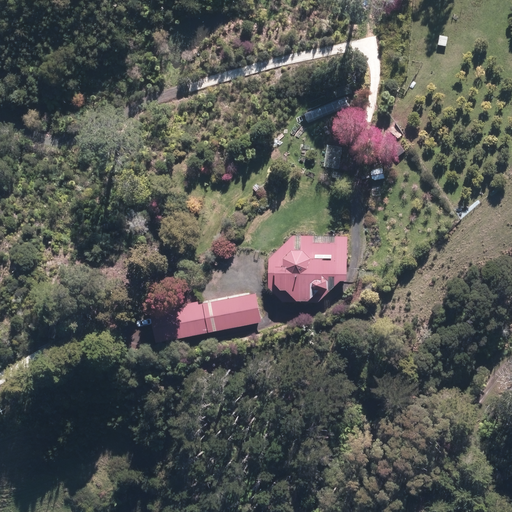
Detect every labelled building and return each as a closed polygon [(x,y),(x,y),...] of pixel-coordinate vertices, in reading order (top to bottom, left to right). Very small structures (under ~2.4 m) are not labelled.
[(404,134),(393,122),(383,131),(394,143),(404,134)] [(344,146),(328,144),(325,166),(341,168),(344,146)] [(385,167),(373,169),(374,180),(386,178),(385,167)] [(184,243),(205,249),(211,228),(190,222),(184,243)] [(314,300),(336,277),(342,278),(344,233),(291,233),(264,254),(263,284),(279,300),(314,300)] [(147,310),(152,340),(258,319),(253,290),(147,310)]
